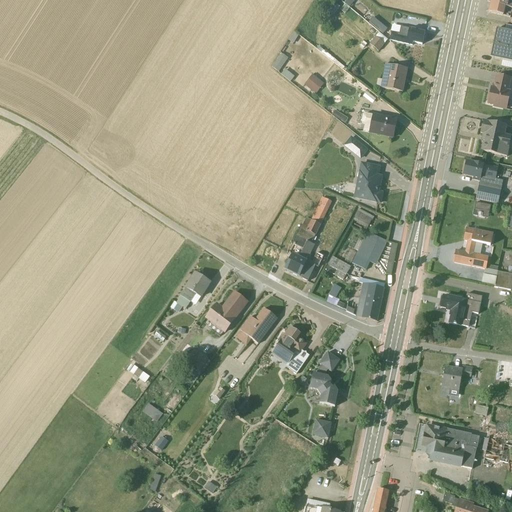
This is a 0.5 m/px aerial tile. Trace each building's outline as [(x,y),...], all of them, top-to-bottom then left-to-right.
[(511,1),(504,0),(490,0),(488,14),(509,18),(511,7),(511,1)] [(390,35),(389,41),(411,46),(412,44),(421,46),(424,34),(400,28),(399,31),(397,31),(397,33),(391,32),(390,35)] [(511,33),(496,30),(490,54),(493,55),(492,60),(511,63),(511,33)] [(387,41),(378,34),(368,45),(378,53),(384,46),(383,45),(387,41)] [(281,54),(271,67),(278,72),(288,59),(281,54)] [(406,70),(385,65),(380,89),(401,93),(406,70)] [(312,75),(304,85),(316,95),(324,84),(312,75)] [(510,80),(496,77),(492,94),(490,93),(489,97),(488,97),(486,103),(487,103),(487,105),(493,106),(493,108),(506,110),(509,93),(508,92),(510,80)] [(366,93),(362,98),(371,105),(375,101),(366,93)] [(336,113),(332,117),(342,125),(346,119),(336,113)] [(396,122),(364,115),(362,116),(361,123),(362,125),(364,125),(363,133),(392,139),(396,122)] [(506,127),(482,122),(479,134),(482,135),(482,137),(484,137),(481,152),(506,158),(511,137),(504,135),(506,127)] [(350,138),(343,147),(360,161),(367,152),(350,138)] [(479,183),(475,201),(485,204),(498,204),(502,182),(495,180),(497,169),(466,163),(463,176),(472,179),(471,181),(479,183)] [(378,169),(360,165),(358,174),(357,174),(356,179),(357,179),(353,199),(379,204),(381,195),(377,194),(380,179),(377,178),(378,169)] [(320,226),(331,204),(321,199),(310,221),(305,219),(292,246),(297,248),(296,251),(300,254),(298,258),(292,256),(284,272),(307,283),(315,268),(317,269),(323,258),(315,254),(311,262),(307,260),(309,256),(311,257),(313,253),(311,252),(314,247),(311,245),(315,237),(320,226)] [(372,222),(373,218),(358,211),(356,214),(357,214),(353,222),(367,229),(371,221),(372,222)] [(490,247),(493,236),(466,230),(463,242),(467,243),(465,254),(455,252),(453,264),(484,271),(481,284),(494,287),(497,273),(498,269),(486,266),(488,258),(479,256),(482,246),(490,247)] [(360,241),(352,237),(347,248),(351,250),(349,254),(375,266),(385,243),(366,233),(362,242),(360,241)] [(396,246),(391,245),(385,274),(390,275),(396,246)] [(350,268),(332,258),(327,267),(324,272),(334,277),(342,282),(350,268)] [(494,289),(511,291),(511,275),(497,273),(494,287),(494,289)] [(195,307),(209,284),(194,275),(176,304),(174,303),(170,310),(177,314),(181,308),(185,311),(190,304),(195,307)] [(362,285),(355,317),(361,319),(376,323),(384,285),(351,278),(350,282),(358,284),(359,284),(362,285)] [(204,320),(223,334),(246,304),(234,294),(222,309),(216,305),(204,320)] [(442,298),(440,308),(446,310),(446,311),(450,312),(449,316),(450,317),(449,325),(467,329),(471,314),(477,316),(481,298),(466,295),(465,300),(454,298),(453,300),(442,298)] [(328,296),(325,302),(342,309),(343,306),(338,303),(339,302),(328,296)] [(250,318),(234,339),(245,347),(250,341),(257,346),(276,320),(263,310),(254,322),(250,318)] [(300,335),(290,328),(284,336),(281,335),(277,342),(279,344),(271,355),(286,366),(285,368),(296,376),(308,357),(306,355),(305,353),(303,354),(301,352),(305,345),(297,339),(300,335)] [(166,339),(157,332),(154,337),(162,343),(166,339)] [(199,354),(193,351),(179,369),(185,373),(182,378),(190,384),(191,384),(193,385),(210,363),(208,361),(199,354)] [(339,362),(327,354),(319,366),(320,367),(316,372),(316,376),(312,375),(309,391),(316,393),(320,398),(318,405),(334,408),(337,393),(334,388),(332,389),(329,384),(331,383),(327,378),(324,377),(325,374),(327,371),(331,374),(339,362)] [(134,367),(129,374),(133,377),(131,379),(135,383),(138,380),(144,385),(149,379),(134,367)] [(444,369),(441,387),(449,388),(448,394),(451,394),(451,393),(458,395),(462,377),(470,379),(471,370),(462,368),(461,371),(444,369)] [(164,375),(166,377),(169,378),(171,377),(173,375),(173,372),(171,369),(167,369),(164,372),(164,375)] [(179,401),(174,397),(167,406),(172,410),(179,401)] [(147,406),(142,413),(156,424),(162,416),(147,406)] [(487,409),(476,407),(474,414),(486,417),(487,409)] [(312,437),(327,440),(330,425),(315,421),(312,437)] [(425,455),(430,462),(471,470),(478,441),(478,438),(428,428),(426,436),(424,436),(423,444),(428,445),(426,455),(425,455)] [(496,428),(494,436),(507,439),(509,431),(496,428)] [(154,448),(161,452),(167,443),(160,438),(154,448)] [(321,462),(327,466),(326,467),(327,466),(328,466),(332,459),(325,455),(321,462)] [(153,475),(150,491),(157,492),(160,476),(153,475)] [(377,490),(372,511),(383,511),(388,493),(377,490)] [(451,506),(451,507),(455,509),(454,511),(485,511),(472,508),(473,504),(454,498),(444,495),(441,503),(451,506)]
